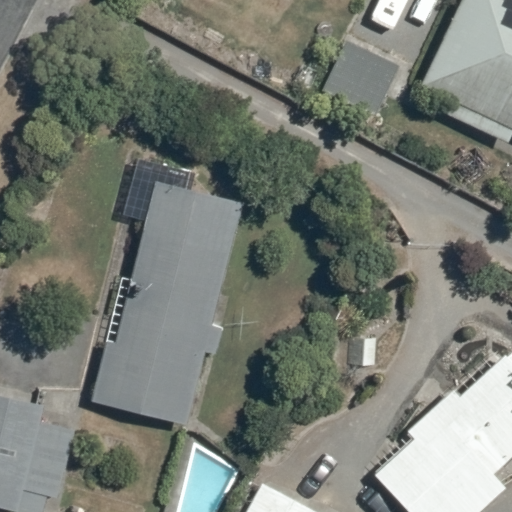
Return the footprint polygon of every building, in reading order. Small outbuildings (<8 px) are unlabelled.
[(510,145),(511,140),(511,0),(463,0),(423,85),(444,96),(437,110),(510,145)] [(370,124),(398,67),(349,43),(320,100),(370,124)] [(242,204),(157,183),(117,343),(109,341),(94,400),(187,423),(205,351),(217,354),(224,327),(212,324),(242,204)] [(416,438),(375,475),(409,511),(481,511),(507,489),(493,473),(511,455),(511,355),(509,358),(505,354),(459,396),(454,391),(410,431),(416,438)] [(0,507),(21,511),(44,511),(49,493),(61,496),(75,431),(37,423),(41,405),(0,396),(0,507)] [(307,511),(260,487),(246,511),(307,511)]
